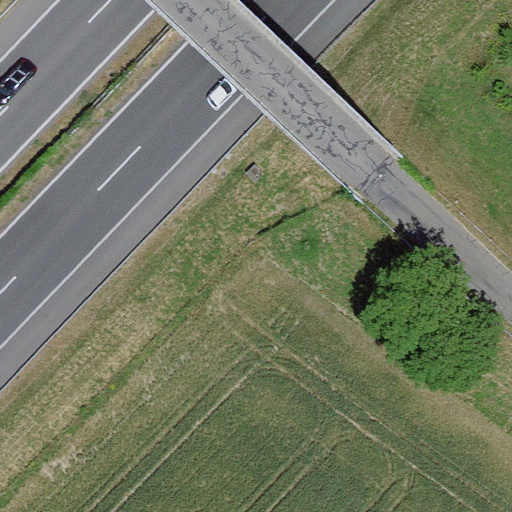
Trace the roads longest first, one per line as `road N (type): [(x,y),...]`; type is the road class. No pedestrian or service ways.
road 1 (unclassified): [(190,0),(511,296)]
road 2 (motorway): [(0,295),(282,0)]
road 3 (motorway): [(111,0),(0,116)]
